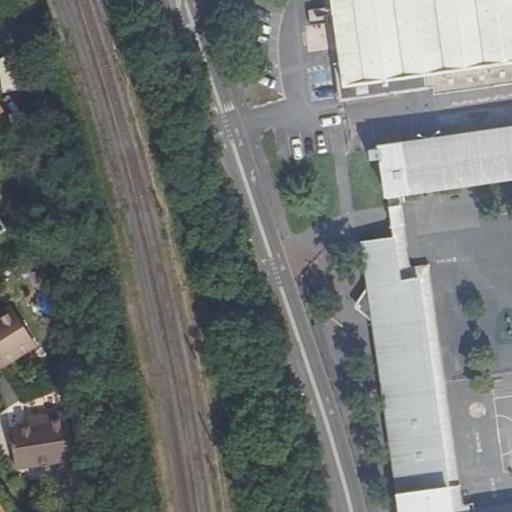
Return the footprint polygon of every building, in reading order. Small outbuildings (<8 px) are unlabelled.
[(511,0),(329,0),(331,10),(337,9),(345,70),(344,70),(349,76),(342,84),(344,105),(431,92),(430,88),(435,88),(436,99),(511,88),(511,0)] [(166,9),(148,15),(162,54),(180,48),(166,9)] [(20,89),(14,50),(0,58),(0,76),(2,93),(20,89)] [(349,76),(344,70),(340,71),(342,84),(349,76)] [(390,199),(409,196),(511,181),(511,130),(383,151),(390,199)] [(25,188),(41,185),(39,173),(32,137),(1,150),(5,174),(21,171),(25,188)] [(404,288),(421,285),(409,196),(390,199),(396,243),(398,242),(404,288)] [(367,247),(373,292),(404,288),(398,242),(396,243),(367,247)] [(373,292),(395,495),(452,491),(423,285),(421,285),(404,288),(373,292)] [(39,350),(17,313),(0,323),(0,361),(5,371),(39,350)] [(49,430),(14,434),(19,474),(77,466),(71,419),(48,423),(49,430)] [(474,511),(471,490),(452,493),(454,511),(511,511),(504,511),(474,511)] [(454,511),(452,493),(452,491),(395,495),(398,511),(454,511)]
